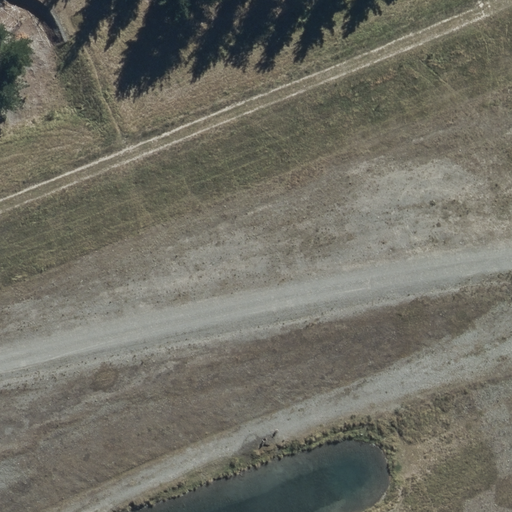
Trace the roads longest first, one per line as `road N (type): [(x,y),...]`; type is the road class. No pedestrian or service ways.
road 1 (track): [(511,1),(0,205)]
road 2 (unclassified): [(0,358),(270,296),(511,268)]
road 3 (track): [(72,511),(486,339),(511,316)]
